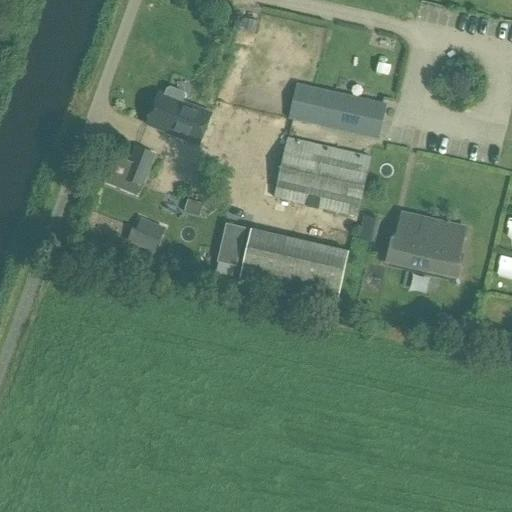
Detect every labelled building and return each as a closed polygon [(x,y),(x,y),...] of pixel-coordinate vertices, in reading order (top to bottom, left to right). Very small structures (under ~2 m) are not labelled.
[(147,125),(199,145),(211,115),(182,103),(185,97),(183,93),(171,88),(167,90),(164,96),(159,94),(147,125)] [(374,137),(381,105),(312,90),(304,121),(374,137)] [(289,139),(275,198),(357,217),(371,158),(289,139)] [(141,187),(152,160),(148,158),(150,153),(138,148),(124,181),(141,187)] [(402,214),(396,241),(392,240),(387,262),(458,278),(463,257),(460,256),(466,229),(465,229),(464,231),(403,217),(403,215),(402,214)] [(164,230),(142,221),(133,243),(155,252),(164,230)] [(245,228),(226,224),(221,247),(240,252),(245,228)] [(349,253),(252,230),(241,279),(338,302),(349,253)]
